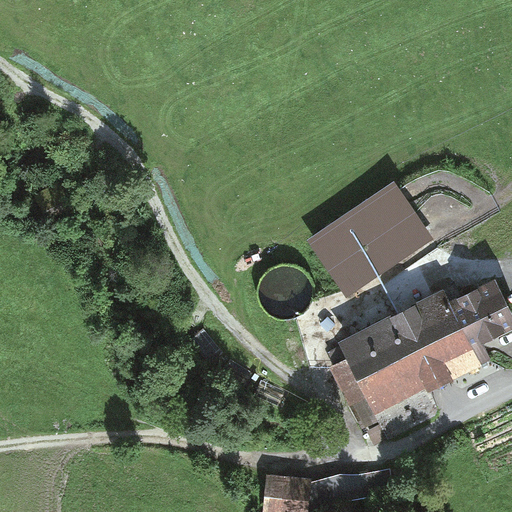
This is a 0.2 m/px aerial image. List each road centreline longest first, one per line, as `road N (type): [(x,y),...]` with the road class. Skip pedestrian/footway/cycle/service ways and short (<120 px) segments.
road 1 (track): [(0,447),(174,439),(283,461),(400,443)]
road 2 (track): [(511,388),(400,443)]
